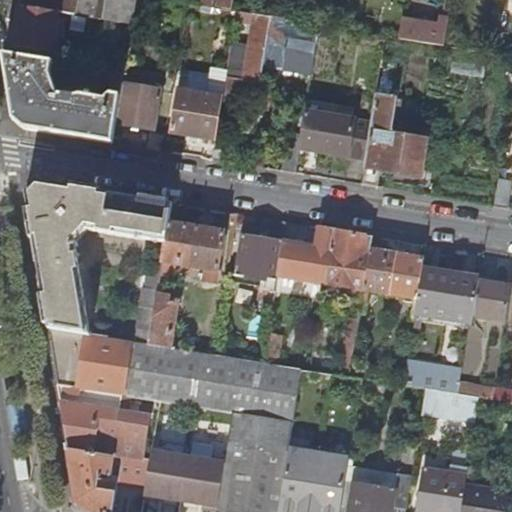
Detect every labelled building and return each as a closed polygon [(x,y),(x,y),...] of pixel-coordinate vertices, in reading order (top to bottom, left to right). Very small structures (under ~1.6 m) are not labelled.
[(75,17),(77,0),(0,0),(0,4),(20,8),(59,14),(75,17)] [(136,0),(77,0),(75,17),(125,26),(132,27),(136,0)] [(202,0),(202,7),(213,9),(214,0),(202,0)] [(216,0),(214,0),(213,9),(238,13),(254,16),(255,4),(247,3),(246,5),(216,0)] [(14,48),(52,54),(59,14),(20,8),(14,48)] [(269,34),(272,19),(254,16),(238,13),(225,86),(223,98),(231,99),(234,81),(261,85),(269,34)] [(313,75),(321,27),(312,25),(272,19),(269,34),(290,38),(285,71),(313,75)] [(403,21),(400,40),(445,47),(449,20),(440,19),(439,26),(403,21)] [(390,37),(391,29),(372,26),(371,33),(390,37)] [(4,56),(15,120),(26,131),(113,145),(116,125),(123,85),(124,75),(112,73),(110,83),(118,84),(115,97),(109,101),(87,97),(82,101),(55,96),(52,75),(54,64),(5,56),(4,56)] [(223,98),(225,86),(211,84),(210,96),(179,91),(172,134),(216,141),(217,137),(223,98)] [(123,85),(116,125),(156,131),(163,92),(123,85)] [(364,186),(380,189),(382,173),(421,180),(428,140),(393,134),(398,101),(377,98),(373,125),(368,161),(364,186)] [(307,114),(353,122),(354,115),(340,113),(341,108),(308,102),(307,114)] [(373,125),(353,122),(307,114),(302,140),(301,150),(368,161),(373,125)] [(216,141),(213,161),(227,163),(231,139),(217,137),(216,141)] [(302,140),(287,138),(282,173),(297,175),(301,150),(302,140)] [(511,183),(499,181),(495,208),(509,210),(511,190),(511,183)] [(38,184),(26,195),(48,330),(94,338),(95,332),(89,332),(75,246),(88,234),(166,245),(169,226),(172,206),(38,184)] [(216,291),(225,235),(169,226),(166,245),(161,275),(161,277),(179,280),(180,274),(195,276),(196,270),(206,272),(204,284),(211,285),(210,290),(216,291)] [(334,233),(321,230),(317,251),(283,245),(278,279),(325,286),(334,233)] [(372,253),(375,239),(334,233),(325,286),(365,293),(372,253)] [(278,279),(283,245),(244,238),(237,278),(263,283),(261,290),(275,293),(278,279)] [(372,253),(365,293),(391,297),(398,258),(372,253)] [(424,274),(426,262),(398,258),(391,297),(419,302),(424,274)] [(148,273),(144,293),(158,295),(161,277),(161,275),(148,273)] [(480,284),(480,282),(424,274),(419,302),(416,317),(472,327),(474,319),(480,284)] [(511,289),(480,284),(474,319),(507,324),(511,292),(511,289)] [(157,301),(158,295),(144,293),(136,345),(149,347),(157,301)] [(374,305),(372,301),(364,300),(363,304),(361,316),(372,318),(374,305)] [(157,301),(149,347),(170,350),(178,304),(157,301)] [(361,316),(363,304),(353,302),(349,322),(359,324),(361,316)] [(94,338),(48,330),(57,387),(232,416),(225,465),(223,476),(218,509),(217,511),(279,511),(284,486),(289,454),(289,450),(301,372),(276,367),(263,365),(170,350),(149,347),(136,345),(94,338)] [(268,336),(263,365),(276,367),(281,338),(268,336)] [(465,373),(408,362),(406,376),(404,388),(411,389),(427,392),(460,397),(462,387),(463,385),(465,373)] [(409,403),(411,389),(404,388),(376,384),(363,381),(360,395),(409,403)] [(460,397),(480,400),(495,403),(496,392),(462,387),(460,397)] [(510,405),(511,391),(497,389),(496,392),(495,403),(510,405)] [(476,424),(480,400),(460,397),(427,392),(423,415),(476,424)] [(143,462),(150,418),(60,403),(68,450),(121,459),(143,462)] [(309,447),(308,453),(319,455),(321,448),(309,447)] [(321,448),(319,455),(331,457),(332,450),(321,448)] [(121,459),(68,450),(77,504),(87,511),(113,511),(117,486),(118,482),(98,479),(99,475),(118,478),(121,459)] [(310,511),(319,455),(308,453),(289,450),(289,454),(284,486),(279,511),(310,511)] [(151,453),(149,463),(223,476),(225,465),(151,453)] [(350,460),(331,457),(319,455),(310,511),(341,511),(346,485),(350,460)] [(117,486),(142,490),(146,463),(143,462),(121,459),(118,478),(118,482),(117,486)] [(149,463),(144,497),(218,509),(223,476),(149,463)] [(382,478),(380,490),(346,485),(341,511),(407,511),(413,479),(398,477),(400,469),(393,468),(393,472),(388,471),(387,479),(382,478)] [(462,511),(466,486),(468,475),(469,471),(453,468),(451,476),(428,472),(421,511),(462,511)] [(468,475),(466,486),(485,489),(487,478),(468,475)] [(506,511),(510,494),(485,489),(466,486),(462,511),(506,511)]
